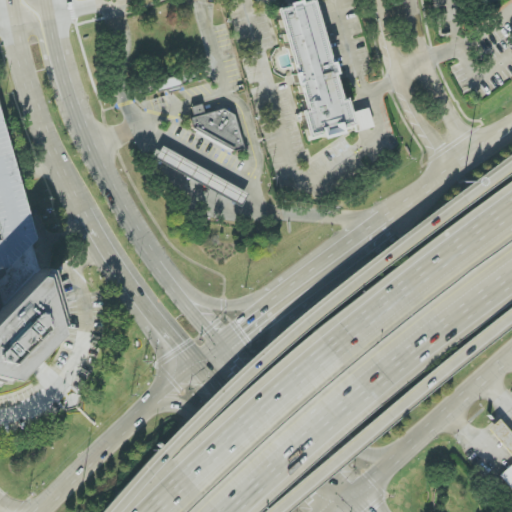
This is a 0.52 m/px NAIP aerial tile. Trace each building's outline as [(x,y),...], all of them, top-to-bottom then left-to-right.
[(286,53),(273,9),(286,8),(284,4),(297,0),(298,4),(307,0),(310,0),(329,63),(331,62),(334,75),(332,75),(339,100),(343,100),(350,125),(338,127),(341,134),(319,140),(318,132),(305,138),(298,111),(302,110),(295,86),(293,87),(289,74),(292,74),(286,53)] [(240,140),(233,109),(204,116),(202,105),(190,108),(200,150),(240,140)] [(0,272),(30,242),(14,179),(0,128),(0,272)] [(153,159),(160,147),(247,195),(240,207),(153,159)] [(0,299),(34,263),(56,334),(0,386),(0,299)] [(511,435),(499,419),(487,429),(511,459),(511,464),(499,476),(511,492),(511,435)]
